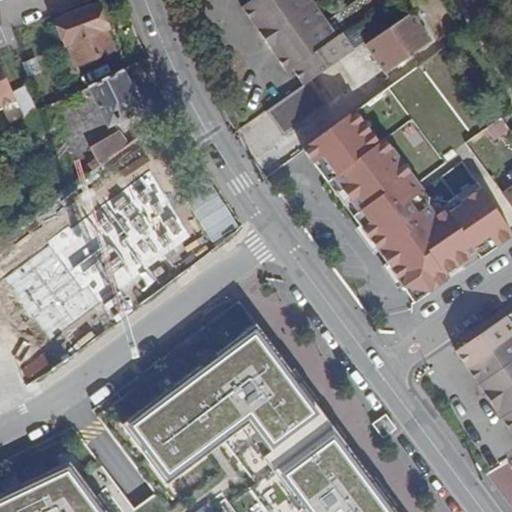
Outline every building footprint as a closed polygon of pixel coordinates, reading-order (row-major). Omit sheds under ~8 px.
[(335,37),(309,0),(252,0),(242,7),(286,71),(290,68),(302,85),(310,80),(353,50),(341,33),(335,37)] [(56,21),(66,48),(68,47),(75,65),(113,51),(105,30),(108,29),(99,4),(56,21)] [(366,46),(383,71),(429,41),(418,25),(413,28),(406,18),(366,46)] [(0,108),(15,101),(12,94),(0,65),(0,108)] [(123,69),(89,87),(108,125),(142,108),(123,69)] [(327,104),(310,80),(302,85),(264,112),(281,137),(327,104)] [(15,101),(24,119),(36,113),(23,88),(12,94),(15,101)] [(356,110),(346,117),(362,140),(371,133),(356,110)] [(362,140),(346,117),(310,144),(334,179),(359,214),(353,218),(371,244),(374,242),(381,251),(377,253),(378,254),(413,308),(510,236),(477,190),(457,204),(453,197),(444,204),(442,210),(432,218),(424,207),(425,200),(420,192),(415,196),(410,189),(396,169),(401,165),(384,139),(378,143),(371,133),(362,140)] [(310,144),(304,148),(328,183),(353,218),(359,214),(334,179),(310,144)] [(401,165),(396,169),(410,189),(415,185),(401,165)] [(150,170),(1,280),(47,343),(189,237),(150,170)] [(453,197),(457,204),(477,190),(473,183),(453,197)] [(511,183),(499,193),(511,211),(511,183)] [(415,185),(410,189),(415,196),(420,192),(415,185)] [(374,242),(371,244),(377,253),(381,251),(374,242)] [(511,336),(511,323),(506,315),(455,350),(463,362),(469,359),(472,363),(511,336)] [(391,511),(259,333),(124,432),(168,492),(218,454),(224,450),(270,511),(391,511)] [(511,359),(511,336),(472,363),(474,367),(469,371),(477,383),(511,359)] [(511,385),(511,359),(477,383),(486,396),(491,392),(495,397),(511,385)] [(500,417),(511,408),(511,385),(495,397),(497,401),(492,405),(500,417)] [(491,392),(486,396),(489,401),(495,397),(491,392)] [(495,397),(489,401),(492,405),(497,401),(495,397)] [(511,408),(500,417),(508,429),(511,427),(511,408)] [(106,511),(88,487),(68,461),(0,493),(0,511),(106,511)] [(507,511),(511,511),(511,465),(510,462),(485,481),(507,511)]
